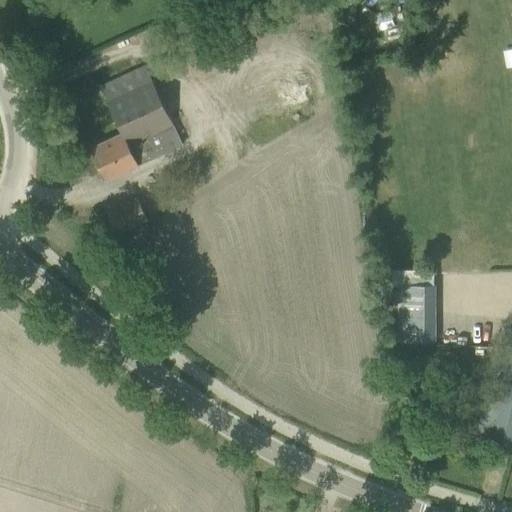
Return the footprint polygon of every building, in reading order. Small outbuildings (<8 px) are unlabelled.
[(90,148),(105,180),(182,144),(149,76),(150,76),(145,65),(100,87),(122,133),(90,148)] [(367,97),(367,120),(388,120),(387,96),(367,97)] [(219,144),(193,154),(228,245),(262,232),(240,174),(232,177),(219,144)] [(271,223),(323,205),(310,170),(258,188),(271,223)] [(106,213),(116,234),(146,220),(136,199),(106,213)] [(394,268),(396,340),(436,339),(434,268),(394,268)] [(511,327),(506,327),(505,343),(502,382),(486,378),(472,440),(511,449),(511,448),(511,327)] [(393,433),(418,441),(422,426),(397,418),(393,433)] [(448,446),(448,451),(451,455),(455,455),(459,452),(460,448),(457,444),(452,443),(448,446)]
